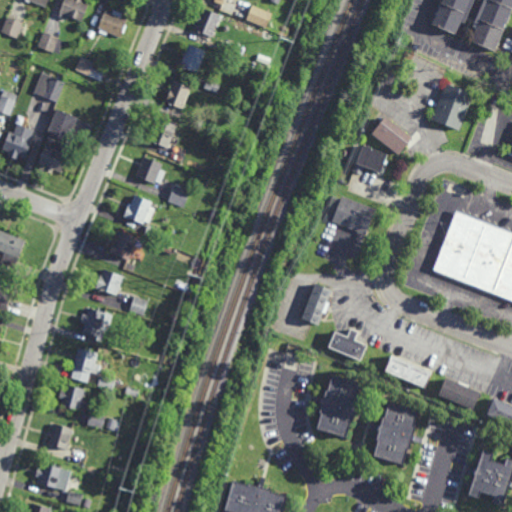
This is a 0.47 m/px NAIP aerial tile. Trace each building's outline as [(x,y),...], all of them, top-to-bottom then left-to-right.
[(83,0),(83,1),(90,3),(83,22),(70,17),(69,20),(58,16),(63,0),(83,0)] [(474,0),(464,23),(461,22),(455,34),(432,24),(442,0),(474,0)] [(511,0),(511,7),(495,51),(471,41),(476,28),(472,27),(483,0),(511,0)] [(267,28),(246,19),(252,5),(273,13),(267,28)] [(212,36),(195,29),(198,22),(196,21),(198,15),(200,16),(204,7),(221,15),(212,36)] [(122,17),(128,19),(126,25),(127,25),(124,33),(122,38),(109,33),(108,36),(99,33),(100,29),(98,28),(101,22),(100,22),(101,17),(103,18),(104,16),(102,16),(103,14),(104,14),(106,11),(112,13),(114,9),(123,13),(122,17)] [(18,38),(1,32),(7,16),(24,22),(18,38)] [(58,53),(54,51),(53,53),(51,52),(50,55),(48,54),(49,50),(38,46),(44,31),(59,38),(58,39),(63,41),(58,53)] [(232,57),(218,51),(222,43),(235,49),(232,57)] [(198,73),(194,71),(193,74),(187,71),(187,69),(180,66),(190,44),(207,51),(198,73)] [(101,82),(76,71),(81,56),(95,62),(92,69),(104,73),(101,82)] [(58,103),(34,93),(42,72),(66,81),(58,103)] [(217,92),(204,87),(207,79),(220,85),(217,92)] [(183,109),(166,102),(175,80),(192,87),(183,109)] [(459,131),(431,120),(446,83),(474,94),(459,131)] [(10,116),(0,112),(0,96),(3,89),(18,95),(10,116)] [(69,141),(48,132),(57,109),(78,117),(69,141)] [(30,141),(33,141),(26,158),(19,155),(17,159),(14,158),(13,160),(10,159),(10,157),(8,156),(9,152),(3,149),(8,135),(13,137),(18,125),(14,123),(17,115),(28,119),(26,123),(28,124),(26,127),(34,130),(30,141)] [(399,156),(372,134),(385,116),(413,138),(399,156)] [(175,146),(171,144),(168,149),(154,143),(163,120),(178,126),(172,141),(176,143),(175,146)] [(66,162),(67,163),(65,166),(64,166),(62,173),(54,170),(52,174),(47,172),(48,168),(39,164),(41,157),(40,156),(42,153),(43,153),(49,138),(72,146),(66,162)] [(386,165),(384,164),(381,174),(356,164),(363,145),(388,154),(386,160),(388,161),(386,165)] [(161,184),(157,182),(156,184),(136,177),(144,156),(164,164),(162,169),(166,171),(161,184)] [(184,208),(169,202),(175,186),(190,192),(184,208)] [(151,207),(156,209),(151,224),(146,222),(145,225),(124,217),(129,203),(132,204),(135,195),(153,202),(151,207)] [(376,209),(366,235),(332,222),(333,218),(325,215),(333,196),(341,199),(342,196),(376,209)] [(511,301),(433,271),(457,211),(511,232),(511,301)] [(158,240),(145,235),(148,225),(162,231),(158,240)] [(15,269),(0,263),(5,253),(0,251),(0,230),(26,241),(15,269)] [(139,252),(133,250),(129,260),(110,252),(119,230),(138,238),(136,243),(142,246),(139,252)] [(197,269),(191,267),(194,257),(201,259),(197,269)] [(125,276),(120,291),(120,290),(118,296),(99,289),(99,288),(96,287),(97,286),(95,285),(97,279),(96,279),(97,275),(101,277),(102,274),(102,272),(103,272),(104,269),(125,276)] [(6,284),(12,286),(8,299),(10,299),(6,313),(0,311),(0,277),(7,280),(6,284)] [(328,314),(325,313),(320,326),(302,319),(315,283),(333,290),(329,302),(331,303),(328,314)] [(144,316),(130,311),(135,296),(149,301),(144,316)] [(101,332),(105,333),(102,343),(96,341),(97,337),(83,333),(86,323),(81,322),(83,314),(88,315),(90,308),(106,313),(101,332)] [(178,324),(169,321),(171,314),(180,317),(178,324)] [(356,340),(368,345),(361,362),(329,348),(336,331),(348,336),(351,328),(359,332),(356,340)] [(96,364),(103,366),(100,375),(89,372),(86,385),(72,381),(76,369),(73,368),(76,360),(73,359),(75,355),(77,356),(79,347),(99,352),(96,364)] [(426,389),(385,372),(392,355),(433,372),(426,389)] [(357,399),(359,399),(357,409),(359,410),(358,416),(355,415),(353,423),(351,423),(347,438),(316,430),(321,412),(319,412),(321,404),(320,404),(321,398),(323,398),(326,388),(328,388),(333,372),(362,381),(357,399)] [(113,391),(98,387),(101,376),(116,380),(113,391)] [(459,381),(460,380),(469,384),(469,385),(481,390),(474,408),(439,393),(446,376),(459,381)] [(83,400),(88,401),(85,411),(61,406),(63,398),(59,398),(61,389),(65,390),(66,384),(85,389),(83,400)] [(139,397),(125,393),(127,387),(140,390),(139,397)] [(511,425),(487,415),(494,397),(511,404),(511,425)] [(414,426),(416,426),(413,436),(415,436),(414,441),(412,441),(409,450),(407,450),(403,466),(372,458),(377,441),(375,441),(378,431),(376,431),(378,426),(380,427),(382,417),(384,417),(389,400),(419,408),(414,426)] [(103,428),(88,424),(91,413),(105,416),(103,428)] [(114,430),(106,428),(109,417),(117,419),(114,430)] [(66,450),(48,445),(51,436),(48,435),(49,430),(52,431),(55,422),(73,428),(66,450)] [(148,440),(140,438),(144,423),(152,425),(148,440)] [(506,461),(508,455),(511,456),(511,487),(510,486),(504,505),(492,501),(494,496),(481,492),(479,499),(468,495),(475,475),(473,474),(475,469),(477,470),(484,447),(495,450),(493,457),(506,461)] [(96,468),(81,464),(85,449),(100,453),(96,468)] [(138,465),(131,463),(135,449),(142,451),(138,465)] [(72,470),(66,490),(38,483),(39,477),(36,476),(38,468),(41,469),(43,463),(72,470)] [(250,484),(251,482),(258,484),(258,483),(264,484),(263,486),(274,489),(273,490),(289,495),(284,511),(228,511),(224,511),(233,479),(250,484)] [(81,506),(67,503),(69,491),(84,494),(81,506)] [(90,509),(83,506),(85,498),(92,500),(90,509)] [(50,511),(24,511),(25,509),(31,510),(32,503),(52,508),(50,511)]
